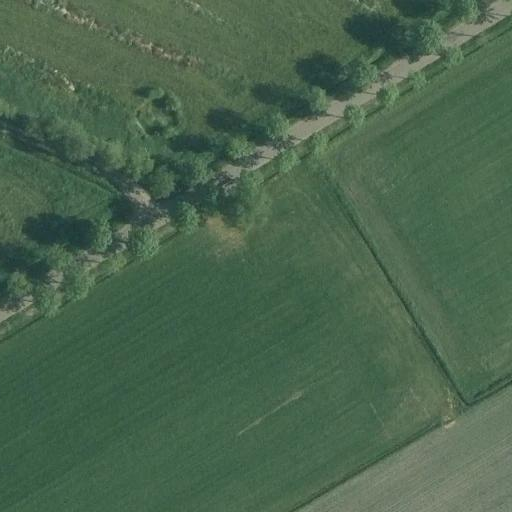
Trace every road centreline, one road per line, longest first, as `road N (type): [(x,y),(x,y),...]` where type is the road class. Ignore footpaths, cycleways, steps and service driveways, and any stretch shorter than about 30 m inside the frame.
road 1 (unclassified): [(511,0),(0,310)]
road 2 (track): [(0,127),(113,180),(150,219)]
